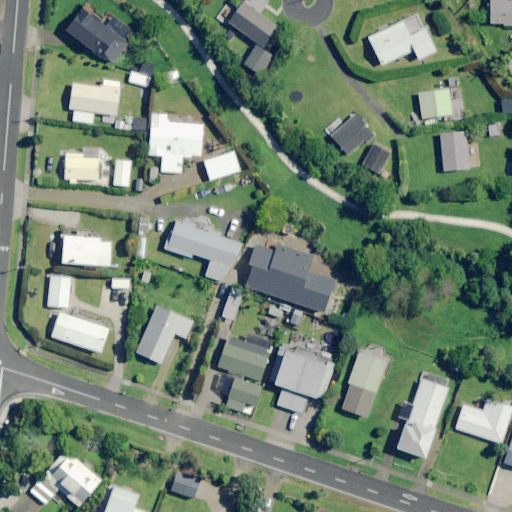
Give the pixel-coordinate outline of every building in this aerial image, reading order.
[(511,0),(490,0),(490,26),(511,26),(511,0)] [(266,46),(279,28),(243,2),(228,23),(258,44),(243,64),(261,77),(277,54),(266,46)] [(131,42),(85,6),(68,28),(114,63),(131,42)] [(410,37),(403,22),(369,39),(382,66),(414,51),(419,61),(437,52),(425,29),(410,37)] [(152,76),(131,71),(129,81),(149,86),(152,76)] [(104,81),(103,88),(72,84),(68,109),(75,110),(73,122),(93,125),(95,113),(116,116),(121,83),(104,81)] [(452,115),(448,90),(419,95),(423,120),(452,115)] [(167,115),(152,115),(150,156),(163,157),(162,173),(182,174),(182,157),(201,158),(203,125),(167,123),(167,115)] [(375,137),(365,125),(367,123),(362,117),(359,120),(356,116),(332,138),(348,156),(365,141),(367,143),(375,137)] [(146,119),(134,117),(132,128),(145,129),(146,119)] [(130,131),(131,122),(116,120),(115,129),(130,131)] [(501,136),(500,125),(488,127),(489,137),(501,136)] [(470,170),(466,133),(440,135),(443,172),(470,170)] [(390,155),(374,146),(363,166),(380,175),(390,155)] [(99,150),(82,149),(82,155),(63,154),(62,183),(76,184),(77,180),(98,181),(99,150)] [(240,172),(234,153),(204,162),(210,182),(240,172)] [(131,163),(116,161),(114,186),(129,187),(131,163)] [(157,167),(150,167),(149,182),(157,182),(157,167)] [(148,217),(137,216),(137,226),(148,227),(148,217)] [(242,246),(175,222),(166,250),(191,258),(192,254),(211,261),(206,277),(221,282),(242,246)] [(102,242),(102,239),(94,232),(77,232),(77,238),(64,237),(62,264),(110,267),(112,243),(102,242)] [(146,238),(136,237),(135,259),(145,260),(146,238)] [(257,288),(293,300),(303,269),(267,258),(257,288)] [(48,305),(68,307),(71,276),(51,275),(48,305)] [(129,290),(129,280),(112,280),(112,289),(129,290)] [(243,296),(232,292),(222,317),(233,321),(243,296)] [(135,352),(161,363),(174,332),(186,337),(193,320),(156,304),(135,352)] [(51,336),(100,353),(109,328),(60,311),(51,336)] [(303,314),(294,311),(289,323),(298,327),(303,314)] [(216,367),(260,382),(268,357),(265,356),(267,348),(227,335),(216,367)] [(328,342),(317,338),(313,347),(323,352),(328,342)] [(276,404),(301,413),(308,395),(317,398),(328,364),(285,349),(274,382),(283,385),(276,404)] [(343,408),(366,416),(386,361),(358,351),(347,382),(351,384),(343,408)] [(156,368),(139,360),(136,368),(153,375),(156,368)] [(228,396),(255,406),(262,387),(235,377),(228,396)] [(404,424),(397,447),(424,456),(447,388),(422,379),(407,425),(404,424)] [(463,404),(455,429),(502,444),(511,411),(511,406),(487,399),(484,410),(463,404)] [(60,489),(79,505),(103,477),(67,447),(43,475),(60,489)] [(179,469),(171,491),(195,499),(202,476),(179,469)] [(46,505),(60,489),(43,475),(30,491),(46,505)] [(124,479),(112,475),(107,490),(120,494),(124,479)]
